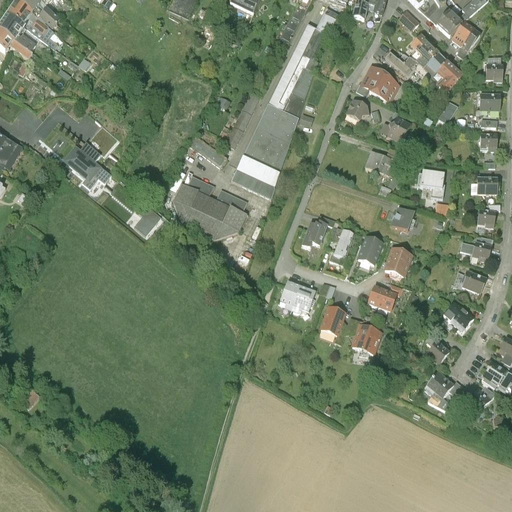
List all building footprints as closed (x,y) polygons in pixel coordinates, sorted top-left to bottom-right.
[(21,0),(17,7),(38,23),(39,21),(52,33),(60,22),(46,10),(42,16),(36,12),(40,7),(45,10),(33,0),(21,0)] [(45,11),(54,3),(50,0),(33,0),(45,10),(45,11)] [(172,0),(167,12),(187,21),(199,0),(172,0)] [(226,1),(223,0),(215,0),(204,26),(212,30),(225,6),(224,6),(226,1)] [(261,0),(232,0),(230,6),(253,17),(261,0),(261,1),(261,0)] [(300,0),(300,2),(276,48),(285,53),(313,0),(315,0),(314,0),(300,0)] [(314,0),(315,0),(317,1),(345,11),(348,0),(314,0)] [(356,0),(352,21),(355,21),(365,24),(367,13),(369,14),(373,15),(372,16),(376,17),(375,23),(380,24),(381,18),(382,18),(386,0),(356,0)] [(406,0),(418,11),(424,6),(421,3),(422,1),(421,0),(406,0)] [(418,11),(428,21),(438,10),(432,0),(424,6),(418,11)] [(431,0),(432,0),(438,10),(439,11),(445,7),(446,7),(440,0),(431,0)] [(461,21),(460,24),(463,27),(489,4),(484,0),(472,0),(475,3),(461,15),(464,17),(461,21)] [(38,23),(17,7),(8,19),(23,30),(28,23),(32,26),(26,33),(55,52),(58,47),(49,41),(54,35),(38,23)] [(437,29),(448,16),(450,14),(445,7),(439,11),(438,10),(428,21),(437,29)] [(307,28),(302,38),(268,106),(283,113),(285,108),(279,105),(302,58),(310,61),(313,63),(338,18),(326,12),(315,32),(307,28)] [(418,27),(405,15),(398,22),(408,31),(410,28),(414,32),(418,27)] [(448,16),(437,29),(450,41),(461,28),(448,16)] [(0,35),(32,58),(33,56),(31,54),(36,48),(23,38),(21,41),(17,39),(23,30),(8,19),(6,21),(7,21),(0,30),(0,35)] [(464,28),(452,43),(462,51),(468,55),(479,39),(469,32),(471,30),(468,29),(467,30),(464,28)] [(9,50),(21,58),(28,63),(32,58),(0,35),(0,52),(5,56),(9,50)] [(234,40),(230,46),(237,49),(240,43),(234,40)] [(429,67),(437,58),(438,58),(431,51),(433,49),(429,45),(427,47),(419,40),(410,49),(415,54),(421,60),(428,67),(429,67)] [(465,59),(468,55),(462,51),(456,59),(467,67),(470,62),(465,59)] [(438,58),(444,65),(449,58),(444,52),(438,58)] [(408,62),(415,66),(421,60),(415,54),(408,61),(408,62)] [(414,73),(418,68),(415,66),(408,62),(403,68),(397,63),(389,56),(385,62),(407,82),(413,76),(412,76),(414,74),(414,73)] [(403,57),(397,63),(403,68),(408,62),(408,61),(403,57)] [(290,96),(297,83),(304,70),(305,70),(310,61),(302,58),(279,105),(285,108),(283,113),(298,121),(305,103),(304,103),(290,96)] [(438,58),(437,58),(429,67),(438,76),(446,67),(444,65),(438,58)] [(424,72),(428,67),(421,60),(415,66),(418,68),(424,72)] [(310,61),(305,70),(314,75),(318,65),(313,63),(310,61)] [(84,62),(79,69),(86,74),(91,67),(84,62)] [(28,72),(24,69),(17,64),(17,65),(12,63),(9,68),(15,72),(14,73),(23,79),(28,72)] [(428,67),(424,72),(418,68),(414,73),(414,74),(428,87),(438,76),(429,67),(428,67)] [(460,80),(446,67),(438,76),(447,84),(439,93),(443,96),(445,99),(446,98),(460,80)] [(304,70),(297,83),(309,89),(314,75),(305,70),(304,70)] [(389,81),(387,79),(386,81),(382,80),(384,77),(371,70),(361,89),(360,91),(369,95),(389,106),(398,89),(396,87),(389,81)] [(71,78),(66,75),(61,72),(58,76),(68,83),(71,78)] [(501,89),(502,73),(499,73),(488,73),(486,73),(485,87),(493,87),(493,89),(501,89)] [(393,77),(389,81),(396,87),(400,83),(393,77)] [(47,86),(39,81),(37,85),(44,89),(47,86)] [(309,89),(297,83),(290,96),(304,103),(309,89)] [(360,91),(361,89),(359,88),(355,95),(366,101),(369,95),(360,91)] [(248,101),(257,106),(260,100),(250,95),(248,101)] [(227,111),(231,105),(220,99),(217,106),(227,111)] [(248,101),(244,107),(254,112),(257,106),(248,101)] [(479,118),(498,119),(499,103),(479,102),(479,118)] [(345,118),(359,125),(361,121),(369,118),(366,111),(364,112),(363,109),(353,104),(345,118)] [(115,109),(122,114),(125,110),(118,105),(115,109)] [(283,113),(268,106),(243,157),(280,175),(281,170),(290,147),(298,121),(283,113)] [(244,107),(242,113),(251,118),(254,112),(244,107)] [(438,126),(446,131),(456,114),(448,109),(438,126)] [(239,118),(249,123),(251,118),(241,113),(239,118)] [(376,114),(371,116),(374,127),(380,125),(376,114)] [(396,124),(402,127),(405,122),(394,116),(392,122),(396,124)] [(239,118),(235,124),(245,129),(249,123),(239,118)] [(310,122),(302,119),(300,125),(308,128),(310,122)] [(235,124),(233,129),(243,134),(245,129),(235,124)] [(380,138),(401,149),(410,131),(402,127),(396,124),(393,130),(388,131),(385,129),(380,138)] [(432,128),(426,124),(423,129),(429,133),(432,128)] [(225,140),(230,131),(224,128),(219,138),(225,140)] [(496,130),(480,128),(480,135),(496,137),(496,130)] [(232,129),(230,135),(240,140),(243,135),(232,129)] [(230,135),(226,141),(237,147),(240,141),(230,135)] [(0,167),(4,170),(17,149),(0,137),(0,167)] [(193,151),(200,142),(195,137),(188,147),(193,151)] [(234,152),(237,147),(226,141),(224,147),(234,152)] [(193,151),(198,154),(205,145),(200,142),(193,151)] [(479,160),(495,160),(496,144),(479,144),(479,160)] [(209,148),(205,145),(198,154),(202,158),(209,148)] [(90,185),(101,171),(94,166),(100,159),(85,146),(80,153),(75,150),(65,162),(77,172),(76,174),(86,181),(90,185)] [(202,158),(207,161),(214,152),(209,148),(202,158)] [(218,155),(214,152),(207,161),(211,164),(218,155)] [(211,164),(216,168),(223,158),(218,155),(211,164)] [(243,157),(236,173),(240,174),(243,176),(249,179),(255,182),(262,185),(268,188),(274,190),(280,175),(243,157)] [(371,157),(365,173),(388,182),(395,162),(387,159),(385,163),(371,157)] [(398,166),(399,166),(405,168),(407,168),(410,161),(401,157),(399,164),(398,166)] [(227,161),(223,158),(216,168),(220,171),(227,161)] [(399,164),(395,162),(388,182),(393,183),(399,166),(398,166),(399,164)] [(401,180),(405,168),(399,166),(393,183),(392,184),(388,193),(393,195),(401,180)] [(90,185),(86,181),(82,186),(90,193),(98,183),(104,188),(111,179),(101,171),(90,185)] [(231,184),(238,187),(243,176),(240,174),(236,173),(231,184)] [(243,176),(238,187),(244,190),(249,179),(243,176)] [(187,189),(193,191),(198,181),(192,179),(187,189)] [(249,179),(244,190),(250,193),(255,182),(249,179)] [(443,182),(421,179),(421,182),(418,182),(416,195),(431,197),(441,198),(441,194),(443,182)] [(198,194),(203,184),(198,181),(193,191),(198,194)] [(250,193),(257,196),(262,185),(255,182),(250,193)] [(198,194),(203,196),(208,186),(203,184),(198,194)] [(262,185),(257,196),(263,199),(268,188),(262,185)] [(216,202),(209,199),(203,196),(198,194),(193,191),(187,189),(182,186),(173,203),(181,226),(213,244),(239,235),(247,217),(242,215),(237,212),(232,210),(226,207),(221,205),(216,202)] [(215,189),(208,186),(203,196),(209,199),(215,189)] [(268,188),(263,199),(271,202),(275,192),(274,191),(274,190),(268,188)] [(476,204),(495,205),(496,189),(476,188),(476,204)] [(390,195),(381,191),(378,199),(387,202),(390,195)] [(226,195),(221,192),(216,202),(221,205),(226,195)] [(442,195),(441,194),(441,198),(431,197),(429,206),(441,207),(443,194),(442,195)] [(221,205),(226,207),(231,197),(226,195),(221,205)] [(236,200),(231,197),(226,207),(232,210),(236,200)] [(232,210),(237,212),(242,202),(236,200),(232,210)] [(247,205),(242,202),(237,212),(242,215),(247,205)] [(145,239),(161,221),(141,204),(134,213),(142,220),(134,230),(145,239)] [(448,213),(436,211),(434,222),(446,226),(448,213)] [(413,221),(398,216),(395,222),(394,221),(394,222),(395,222),(393,226),(392,226),(392,227),(393,227),(391,233),(407,239),(409,233),(412,234),(414,228),(411,227),(413,221)] [(316,226),(318,226),(327,229),(327,230),(332,232),(332,231),(335,226),(318,220),(316,226)] [(478,221),(476,235),(483,236),(483,238),(492,239),(494,223),(478,221)] [(317,230),(310,227),(301,250),(309,253),(312,248),(319,250),(327,230),(327,229),(318,226),(317,230)] [(338,248),(342,236),(342,235),(332,231),(332,232),(328,244),(338,248)] [(344,264),(353,240),(349,238),(342,236),(338,248),(334,257),(333,260),(344,264)] [(353,240),(344,264),(333,260),(334,257),(332,257),(328,265),(343,270),(354,239),(349,237),(349,238),(353,240)] [(381,249),(365,244),(357,265),(373,271),(381,249)] [(478,255),(489,258),(490,251),(480,249),(479,253),(478,255)] [(471,264),(473,256),(461,253),(459,261),(471,264)] [(477,271),(486,274),(490,258),(489,258),(478,255),(474,254),(473,256),(471,264),(470,268),(478,269),(477,271)] [(410,263),(392,256),(384,277),(403,284),(410,263)] [(460,298),(465,287),(457,283),(452,297),(460,300),(460,298)] [(460,298),(479,305),(485,291),(466,284),(465,287),(460,298)] [(291,314),(300,291),(287,286),(280,305),(286,307),(284,312),(291,314)] [(328,292),(322,290),(317,305),(323,307),(324,303),(328,292)] [(315,296),(300,291),(291,314),(300,318),(301,313),(308,315),(310,310),(312,311),(314,304),(312,303),(315,296)] [(389,291),(387,298),(395,302),(398,303),(401,295),(389,291)] [(334,294),(328,292),(324,303),(330,305),(334,294)] [(387,298),(374,294),(368,310),(389,317),(395,302),(387,298)] [(344,319),(328,313),(320,334),(336,340),(341,327),(344,319)] [(452,315),(441,328),(454,338),(454,337),(461,343),(472,330),(459,319),(458,320),(452,315)] [(354,347),(359,333),(360,330),(349,326),(347,329),(343,342),(354,347)] [(347,329),(341,327),(336,340),(333,349),(339,352),(343,342),(347,329)] [(380,340),(359,333),(354,347),(351,353),(359,356),(369,360),(373,361),(380,340)] [(424,358),(428,362),(435,354),(435,347),(425,352),(424,353),(423,355),(423,356),(423,357),(424,358)] [(500,373),(508,377),(510,374),(511,375),(511,354),(510,353),(505,350),(497,364),(503,367),(500,373)] [(448,364),(435,354),(428,362),(425,366),(437,377),(448,364)] [(358,363),(368,364),(369,360),(359,356),(358,363)] [(504,384),(490,376),(482,389),(483,389),(489,394),(490,392),(496,396),(504,384)] [(452,398),(452,397),(436,384),(430,391),(430,392),(423,400),(431,407),(433,404),(441,410),(442,410),(448,403),(452,398)] [(499,397),(505,401),(509,398),(511,396),(511,390),(507,387),(506,386),(499,397)] [(485,400),(489,394),(483,389),(480,394),(481,398),(483,399),(485,400)] [(33,394),(22,407),(30,413),(41,400),(33,394)] [(454,394),(452,397),(452,398),(448,403),(459,412),(465,403),(454,394)] [(483,399),(479,404),(488,413),(494,407),(485,400),(483,399)] [(479,404),(476,402),(471,408),(466,413),(466,414),(477,424),(488,413),(479,404)] [(464,417),(466,414),(466,413),(471,408),(465,403),(459,412),(464,417)] [(442,410),(441,410),(433,404),(431,407),(426,412),(444,422),(449,416),(442,410)]
